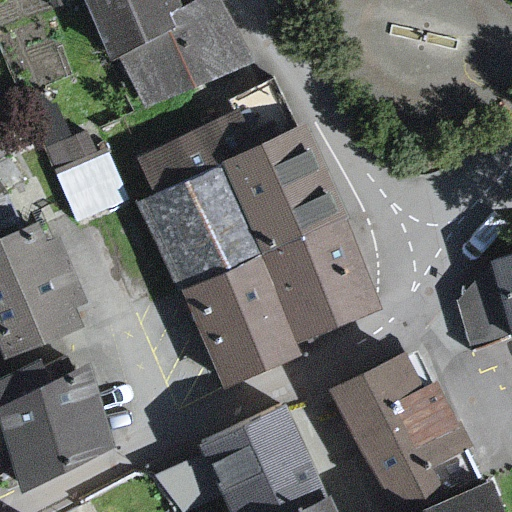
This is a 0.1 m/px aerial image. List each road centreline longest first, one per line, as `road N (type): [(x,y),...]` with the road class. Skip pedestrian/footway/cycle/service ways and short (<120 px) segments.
road 1 (residential): [(288,391),(16,511)]
road 2 (residential): [(236,0),(403,236)]
road 3 (residential): [(403,236),(412,282),(405,316),(385,340),(288,391)]
road 4 (residential): [(288,391),(342,511)]
road 5 (residential): [(403,236),(511,174)]
